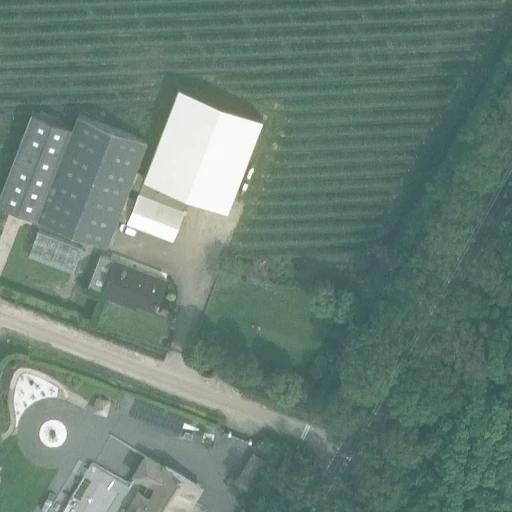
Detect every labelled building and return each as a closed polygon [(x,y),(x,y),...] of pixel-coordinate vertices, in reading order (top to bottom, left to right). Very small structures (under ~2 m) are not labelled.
[(0,196),(0,203),(106,244),(116,218),(172,239),(190,193),(202,198),(228,208),(262,119),(179,87),(146,175),(135,170),(147,139),(78,113),(73,127),(33,112),(0,196)] [(115,260),(102,294),(126,303),(127,300),(154,310),(166,279),(115,260)] [(98,399),(95,413),(107,416),(110,402),(98,399)] [(62,426),(55,433),(66,443),(78,430),(61,414),(56,420),(62,426)] [(254,455),(236,484),(247,492),(265,463),(254,455)] [(146,457),(136,474),(150,483),(143,494),(147,497),(137,511),(184,511),(199,487),(165,467),(164,468),(146,457)]
